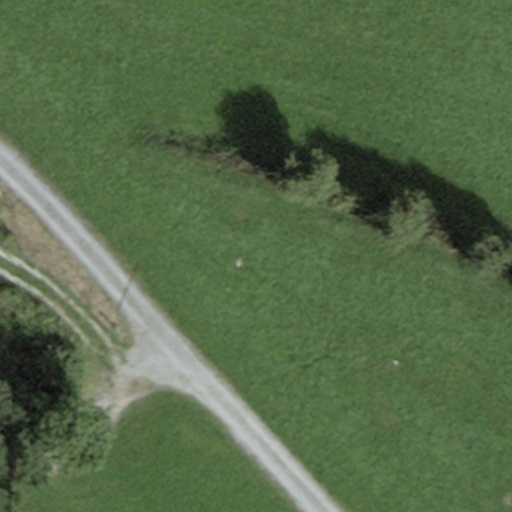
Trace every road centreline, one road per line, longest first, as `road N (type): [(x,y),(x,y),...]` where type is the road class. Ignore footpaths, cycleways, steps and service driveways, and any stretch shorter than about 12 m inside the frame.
road 1 (track): [(328,511),(169,345),(41,191),(0,156)]
road 2 (track): [(0,486),(45,479),(169,345)]
